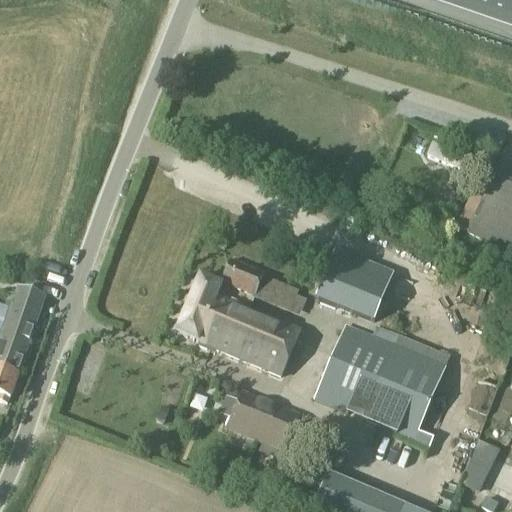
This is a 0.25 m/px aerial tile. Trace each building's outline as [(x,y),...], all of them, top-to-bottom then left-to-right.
[(511,259),(511,176),(500,171),(467,237),(511,259)] [(334,252),(314,303),(373,327),(394,275),(334,252)] [(255,299),(264,278),(230,263),(221,284),(255,299)] [(281,379),(300,333),(217,299),(221,289),(199,280),(176,336),(281,379)] [(0,371),(18,378),(45,301),(18,292),(0,344),(0,371)] [(414,444),(446,371),(347,328),(315,402),(414,444)] [(0,403),(7,406),(9,400),(10,401),(18,378),(0,371),(0,403)] [(218,416),(231,422),(227,430),(286,455),(307,463),(314,445),(293,437),(301,418),(242,393),(238,404),(225,398),(218,416)] [(409,511),(327,477),(312,511),(409,511)] [(486,500),(480,509),(485,511),(494,511),(497,506),(486,500)]
